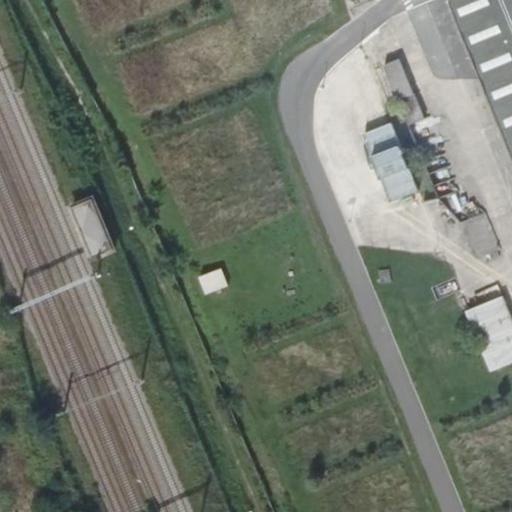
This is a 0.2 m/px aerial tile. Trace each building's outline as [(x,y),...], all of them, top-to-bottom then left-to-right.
[(511,0),(449,0),(511,151),(511,0)] [(167,42),(170,130),(200,128),(197,41),(167,42)] [(97,196),(78,204),(99,253),(118,245),(97,196)] [(386,270),(375,274),(379,285),(390,281),(386,270)] [(490,371),(511,362),(511,320),(502,296),(466,311),(490,371)]
